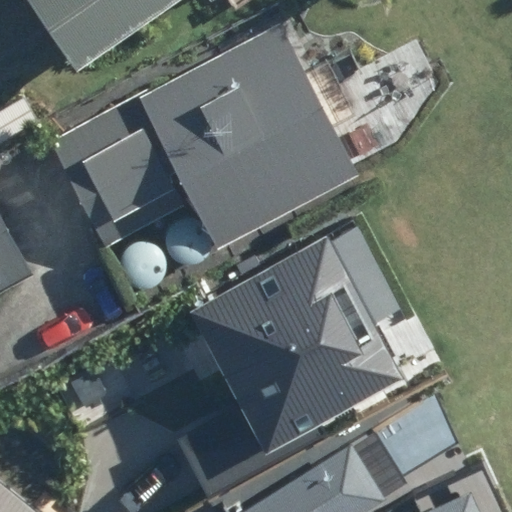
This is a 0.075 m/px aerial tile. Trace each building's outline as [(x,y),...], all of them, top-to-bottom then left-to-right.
[(49,0),(91,60),(176,0),(49,0)] [(228,242),(368,168),(291,18),(61,138),(115,241),(204,195),(228,242)] [(0,132),(5,141),(44,120),(28,90),(0,105),(0,132)] [(366,109),(359,120),(361,132),(371,140),(385,137),(392,127),(390,115),(379,107),(366,109)] [(0,290),(43,268),(0,188),(0,290)] [(195,296),(278,450),(397,385),(314,232),(195,296)] [(364,511),(395,493),(393,490),(408,480),(377,429),(244,511),(364,511)] [(0,480),(0,511),(42,511),(44,511),(0,480)] [(494,511),(482,486),(426,511),(494,511)]
